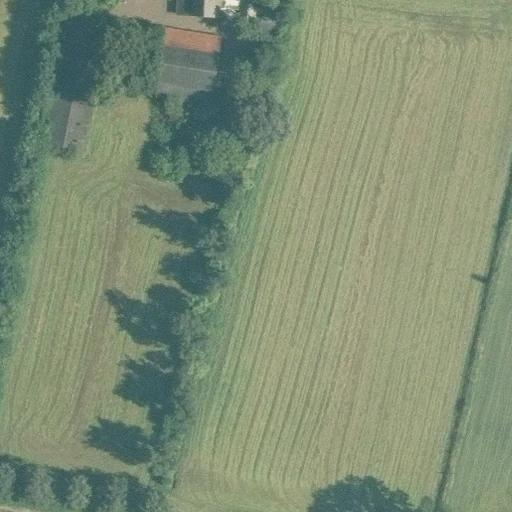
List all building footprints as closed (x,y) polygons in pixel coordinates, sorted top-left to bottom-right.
[(240,18),(255,19),(256,0),(178,0),(177,14),(193,15),(225,17),(225,9),(240,9),(240,18)] [(262,8),(261,33),(280,34),(281,8),(262,8)] [(69,18),(65,38),(46,141),(76,146),(74,155),(81,156),(82,147),(103,45),(107,25),(69,18)] [(166,29),(163,49),(157,95),(212,103),(222,38),(166,29)] [(257,53),(277,57),(278,57),(281,43),(260,39),(257,53)] [(223,109),(240,111),(242,92),(226,91),(223,109)]
